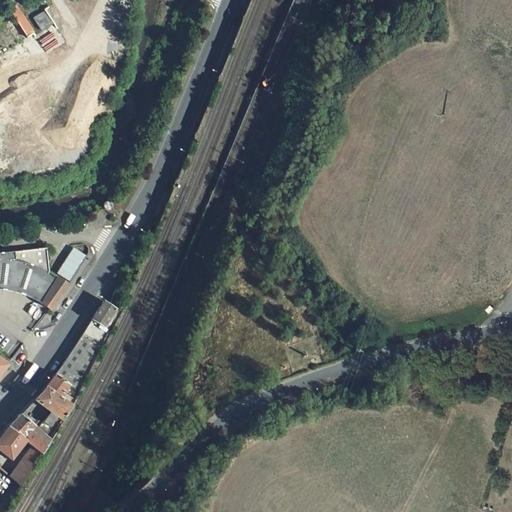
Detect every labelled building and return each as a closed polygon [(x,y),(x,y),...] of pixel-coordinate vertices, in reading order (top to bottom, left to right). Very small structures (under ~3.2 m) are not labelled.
[(71,24),(61,10),(56,2),(44,11),(45,12),(53,24),(59,33),(71,24)] [(27,37),(34,33),(16,7),(10,11),(27,37)] [(41,32),(53,24),(45,12),(34,20),(41,32)] [(55,64),(35,35),(34,33),(27,37),(0,55),(0,173),(40,147),(43,152),(48,148),(45,144),(77,122),(43,72),(55,64)] [(70,281),(85,255),(72,247),(57,274),(70,281)] [(69,285),(57,277),(48,272),(45,248),(13,252),(0,253),(0,289),(1,290),(13,292),(20,294),(31,298),(36,300),(41,303),(50,309),(69,285)] [(110,305),(104,301),(92,320),(104,327),(116,309),(110,305)] [(111,332),(104,327),(92,320),(68,357),(56,374),(71,386),(79,393),(111,332)] [(66,392),(71,386),(56,374),(46,388),(60,398),(66,392)] [(46,388),(32,401),(45,411),(49,413),(54,417),(61,422),(72,407),(60,398),(46,388)] [(66,392),(60,398),(72,407),(76,400),(66,392)] [(32,401),(20,415),(8,427),(25,441),(32,447),(42,455),(52,440),(43,433),(37,428),(33,425),(45,411),(32,401)] [(48,426),(54,417),(49,413),(42,422),(48,426)] [(42,422),(37,428),(43,433),(48,426),(42,422)] [(25,441),(8,427),(0,436),(0,451),(10,460),(25,441)] [(0,461),(0,470),(10,478),(13,472),(0,461)]
